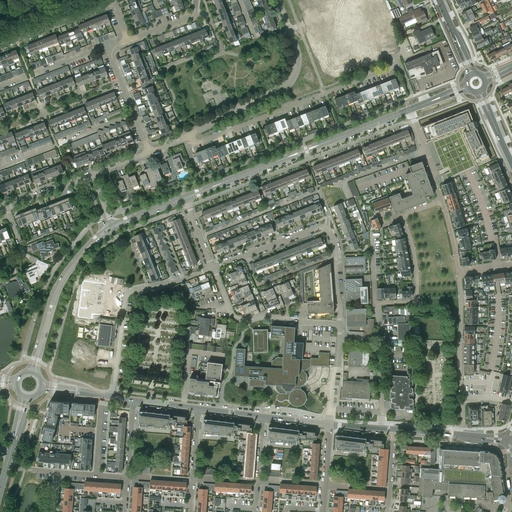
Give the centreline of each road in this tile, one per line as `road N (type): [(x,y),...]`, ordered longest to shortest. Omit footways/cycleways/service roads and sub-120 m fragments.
road 1 (residential): [(189,133),(198,142),(394,60)]
road 2 (residential): [(277,0),(297,59),(287,85),(189,133)]
road 3 (residential): [(112,396),(127,293),(213,266)]
road 4 (tertiary): [(108,226),(52,291),(26,371)]
road 5 (tertiary): [(38,375),(60,288),(110,230)]
road 6 (residential): [(329,425),(341,307),(335,266)]
road 7 (residential): [(336,256),(329,231),(317,227),(213,266)]
road 8 (residential): [(0,47),(104,5),(119,18)]
road 9 (residential): [(148,152),(111,56),(128,40)]
road 10 (residential): [(377,304),(382,428)]
road 11 (residential): [(286,305),(286,317),(233,316),(213,266)]
